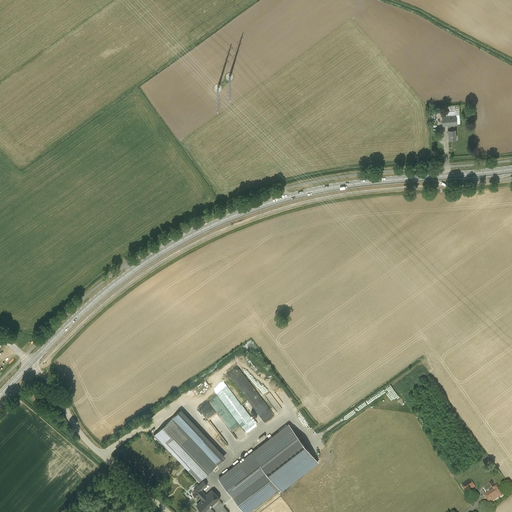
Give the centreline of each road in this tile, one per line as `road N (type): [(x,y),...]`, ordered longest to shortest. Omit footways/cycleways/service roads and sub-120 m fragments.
road 1 (primary): [(30,363),(124,276),(235,215),(341,185),(511,168)]
road 2 (unknown): [(102,456),(176,405),(186,407),(231,459),(214,480),(238,511)]
road 3 (unclassified): [(167,511),(84,439),(30,363)]
